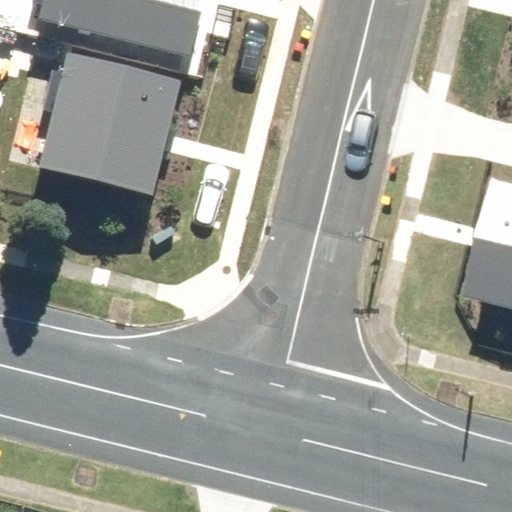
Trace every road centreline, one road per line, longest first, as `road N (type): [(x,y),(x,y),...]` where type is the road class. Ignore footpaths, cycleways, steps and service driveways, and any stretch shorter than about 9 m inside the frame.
road 1 (residential): [(382,0),(275,431)]
road 2 (tertiary): [(0,363),(275,431)]
road 3 (tertiary): [(275,431),(511,490)]
